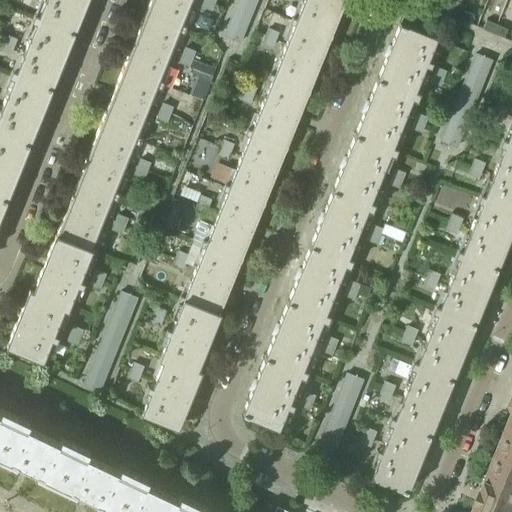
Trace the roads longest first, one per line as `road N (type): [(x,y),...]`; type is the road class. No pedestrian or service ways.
road 1 (residential): [(382,0),(220,422),(228,442),(366,511)]
road 2 (residential): [(0,268),(107,0)]
road 3 (residential): [(428,511),(511,315)]
